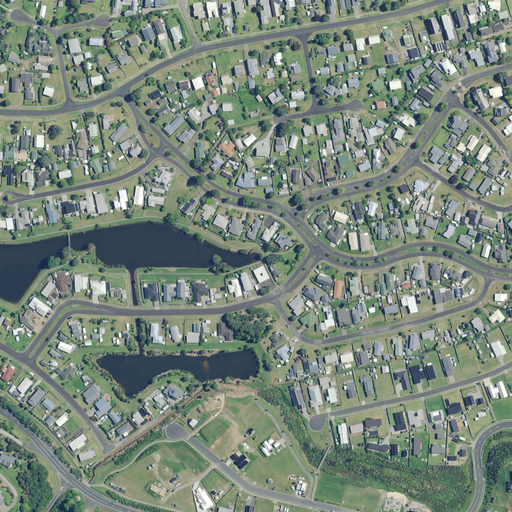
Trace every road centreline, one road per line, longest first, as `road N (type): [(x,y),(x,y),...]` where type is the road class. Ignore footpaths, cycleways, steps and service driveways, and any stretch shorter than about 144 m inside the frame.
road 1 (residential): [(272,297),(298,335),(320,342),(469,304),(489,277)]
road 2 (residential): [(511,364),(316,423)]
road 3 (residential): [(287,218),(207,192),(156,152)]
road 4 (residential): [(165,142),(219,188),(292,213)]
road 5 (residential): [(272,297),(210,311),(127,311)]
road 6 (residential): [(302,31),(445,0)]
road 7 (residential): [(156,152),(111,180),(23,197)]
road 8 (residential): [(413,159),(385,184),(324,199),(299,219)]
road 9 (residential): [(22,359),(63,305),(127,311)]
road 10 (residential): [(292,213),(319,192),(383,175),(406,155)]
road 11 (residential): [(127,311),(72,311),(29,364)]
road 12 (residential): [(306,502),(309,475),(254,399)]
